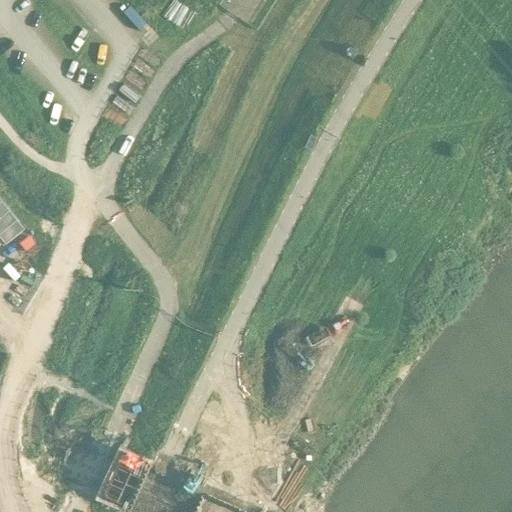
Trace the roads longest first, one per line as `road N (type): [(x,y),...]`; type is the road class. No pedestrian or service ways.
road 1 (tertiary): [(412,0),(306,187),(149,511)]
road 2 (unclassified): [(80,511),(168,311),(162,278),(82,175)]
